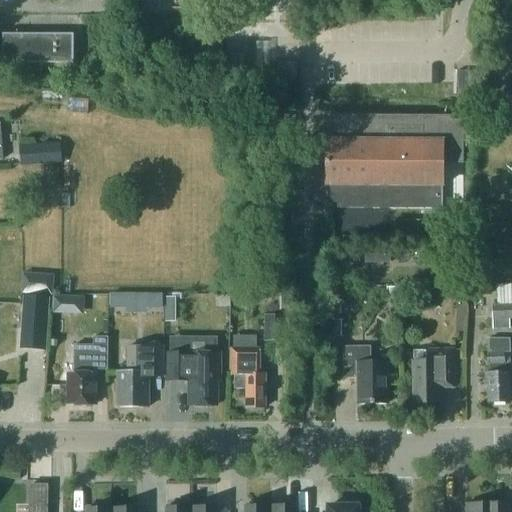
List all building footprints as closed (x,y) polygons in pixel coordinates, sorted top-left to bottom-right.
[(1,34),(1,62),(72,63),(72,34),(1,34)] [(297,62),(277,62),(277,78),(297,78),(297,62)] [(471,98),(471,72),(458,72),(458,97),(471,98)] [(483,72),(471,72),(471,98),(483,98),(483,72)] [(510,102),(510,72),(494,72),(494,102),(510,102)] [(462,116),(326,118),(327,187),(327,203),(337,203),(337,209),(442,209),(442,186),(443,186),(443,156),(462,156),(462,116)] [(286,152),(286,127),(274,127),(274,152),(286,152)] [(19,146),(21,166),(62,163),(60,143),(19,146)] [(58,183),(58,168),(46,168),(47,183),(58,183)] [(461,242),(461,233),(450,233),(449,242),(461,242)] [(266,279),(287,279),(287,250),(266,250),(266,279)] [(487,267),(467,267),(467,295),(487,295),(487,267)] [(442,281),(442,294),(455,294),(456,281),(442,281)] [(110,294),(110,308),(163,309),(163,294),(110,294)] [(67,310),(68,296),(53,296),(52,310),(67,310)] [(24,297),(20,349),(46,351),(49,298),(24,297)] [(511,319),(511,305),(494,306),(494,320),(511,319)] [(286,342),(287,317),(268,316),(267,341),(286,342)] [(234,335),(233,349),(232,348),(231,375),(234,375),(233,389),(245,389),(244,408),(264,408),(265,375),(256,375),(257,349),(252,349),(252,335),(234,335)] [(79,406),(81,404),(94,404),(94,374),(92,374),(92,369),(106,370),(106,337),(92,337),(92,345),(72,345),(72,374),(67,374),(67,404),(70,404),(73,406),(79,406)] [(509,353),(509,338),(489,339),(490,373),(485,373),(485,386),(489,386),(489,403),(507,403),(507,373),(505,373),(504,353),(509,353)] [(116,371),(116,406),(147,406),(147,376),(162,376),(161,346),(125,346),(126,371),(116,371)] [(357,405),(385,405),(385,390),(386,390),(385,362),(369,362),(369,346),(340,346),(341,378),(356,378),(356,391),(357,391),(357,405)] [(412,362),(412,404),(438,404),(438,388),(454,388),(454,351),(412,351),(412,362)] [(192,405),(194,407),(200,407),(203,405),(215,405),(216,382),(220,382),(220,354),(169,352),(168,380),(189,381),(188,405),(192,405)] [(46,511),(47,486),(31,486),(30,511),(46,511)] [(358,511),(358,503),(346,503),(346,506),(328,507),(328,511),(358,511)] [(490,511),(490,503),(468,504),(468,511),(490,511)] [(511,511),(511,503),(490,503),(490,511),(511,511)]
